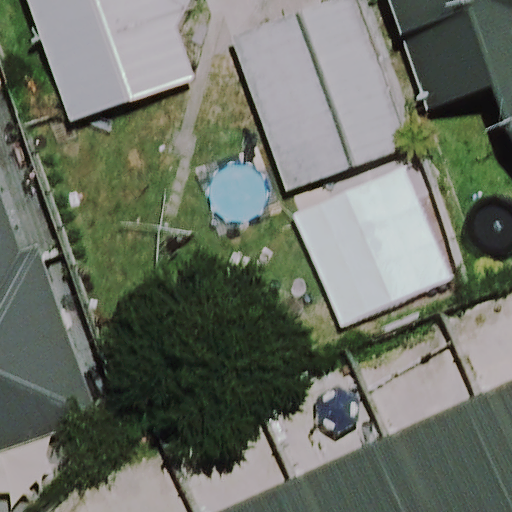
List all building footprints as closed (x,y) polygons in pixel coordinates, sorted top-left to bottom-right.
[(29,0),(73,128),(198,85),(169,2),(175,0),(29,0)] [(415,153),(363,0),(361,0),(233,44),(286,197),(415,153)] [(511,0),(389,0),(431,118),(499,93),(511,127),(511,0)] [(0,462),(96,425),(0,181),(0,462)] [(511,511),(511,397),(257,511),(511,511)]
